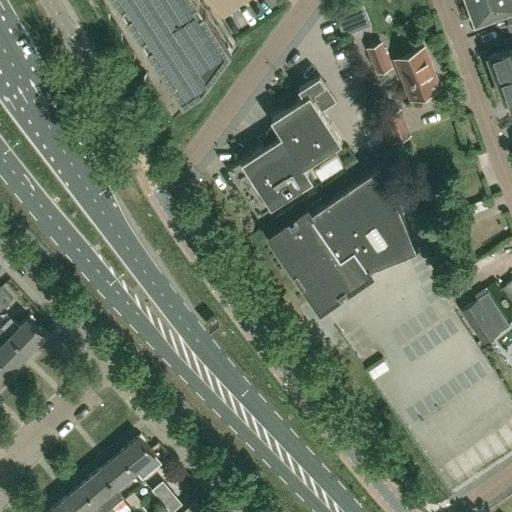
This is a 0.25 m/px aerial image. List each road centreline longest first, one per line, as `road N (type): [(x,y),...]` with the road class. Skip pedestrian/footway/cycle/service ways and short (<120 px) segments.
road 1 (unclassified): [(408,511),(310,398),(168,189),(313,0)]
road 2 (primary): [(355,511),(147,273),(0,42)]
road 3 (primary): [(0,158),(161,347),(322,511)]
road 4 (residential): [(256,511),(113,363)]
road 5 (residential): [(446,0),(511,189)]
road 6 (residential): [(113,363),(0,240)]
road 7 (residential): [(0,470),(113,363)]
